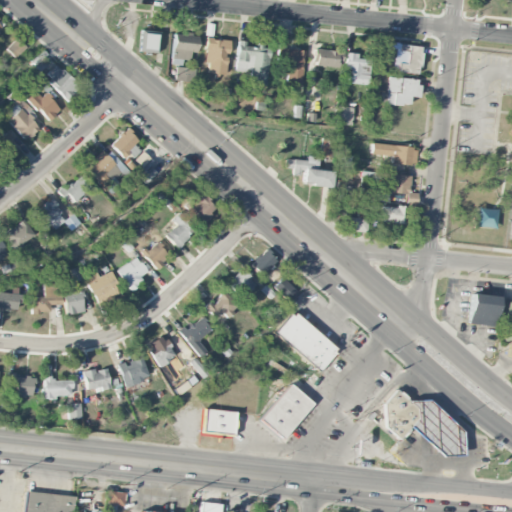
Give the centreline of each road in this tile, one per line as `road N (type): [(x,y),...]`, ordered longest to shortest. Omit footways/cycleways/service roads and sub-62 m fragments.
road 1 (primary): [(130,84),(399,324)]
road 2 (primary): [(0,448),(352,488)]
road 3 (residential): [(511,37),(179,0)]
road 4 (residential): [(399,324),(418,299),(429,261),(457,0)]
road 5 (residential): [(267,205),(173,300),(127,331),(55,348),(0,342)]
road 6 (residential): [(511,269),(325,255)]
road 7 (residential): [(130,84),(0,205)]
road 8 (primary): [(399,324),(410,353),(511,436)]
road 9 (primary): [(511,401),(428,330),(399,324)]
